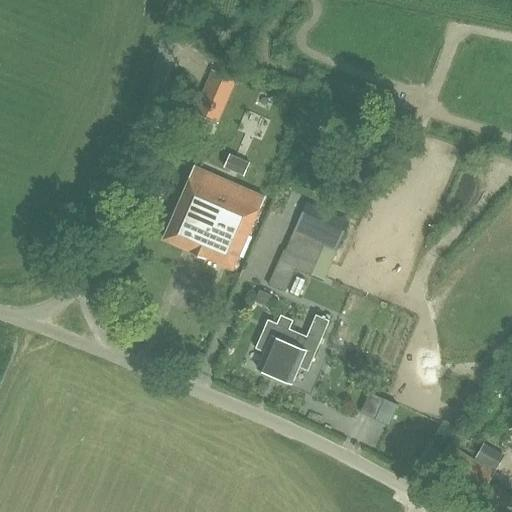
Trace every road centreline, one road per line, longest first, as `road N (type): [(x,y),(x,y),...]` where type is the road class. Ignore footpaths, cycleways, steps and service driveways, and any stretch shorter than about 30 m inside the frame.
road 1 (unclassified): [(443,511),(343,454),(111,353)]
road 2 (unclassified): [(80,282),(143,122),(174,0)]
